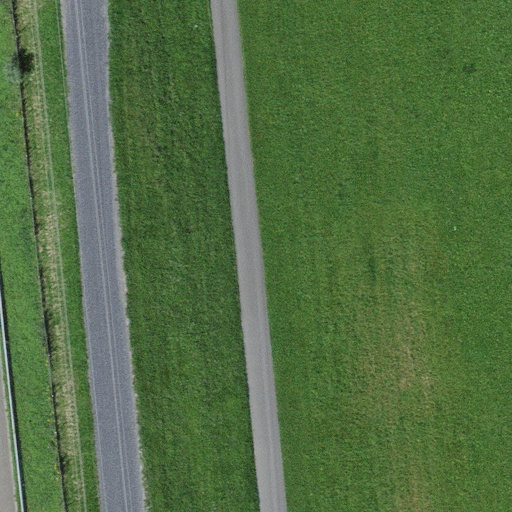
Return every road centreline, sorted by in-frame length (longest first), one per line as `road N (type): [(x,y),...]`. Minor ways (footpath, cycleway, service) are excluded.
road 1 (track): [(231,0),(283,511)]
road 2 (track): [(84,0),(122,511)]
